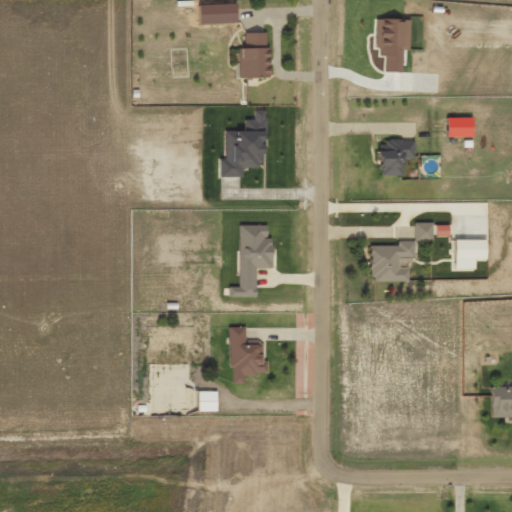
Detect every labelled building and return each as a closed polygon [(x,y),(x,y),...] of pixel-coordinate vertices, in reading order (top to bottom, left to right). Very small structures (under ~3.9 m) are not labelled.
[(235,4),(197,6),(198,25),(235,24),(235,4)] [(408,52),(409,20),(376,19),(375,56),(384,57),(383,73),(401,73),(402,52),(408,52)] [(266,33),(243,34),(243,49),(237,49),(238,79),(267,78),(266,33)] [(471,138),(471,118),(445,118),(445,138),(471,138)] [(402,176),(401,159),(413,159),(413,140),(383,141),(383,149),(377,149),(378,176),(402,176)] [(412,224),(413,242),(432,241),(431,223),(412,224)] [(238,287),(227,288),(227,298),(254,298),(254,269),(270,269),(270,238),(265,238),(265,226),(238,226),(238,287)] [(446,227),(433,227),(433,238),(446,237),(446,227)] [(369,247),(370,283),(407,282),(407,268),(398,268),(397,258),(413,258),(413,242),(396,242),(396,246),(369,247)] [(230,384),(243,384),(243,375),(265,375),(265,362),(261,362),(260,342),(244,342),(243,327),(228,328),(230,384)] [(511,387),(489,388),(490,420),(511,419),(511,387)] [(215,412),(215,392),(197,392),(196,412),(215,412)]
